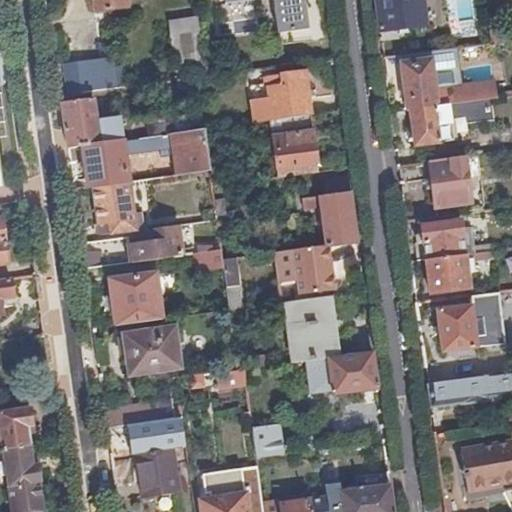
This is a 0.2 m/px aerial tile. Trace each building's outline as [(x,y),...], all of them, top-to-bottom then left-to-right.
[(94,0),(96,13),(126,9),(124,0),(94,0)] [(308,32),(303,0),(226,0),(227,6),(269,0),(272,0),(277,35),(308,32)] [(374,0),(380,34),(428,27),(424,0),(374,0)] [(202,70),(195,21),(169,25),(176,74),(202,70)] [(453,56),(452,52),(404,58),(416,149),(455,143),(453,124),(469,122),(470,126),(492,123),(489,104),(497,103),(494,83),(457,87),(455,71),(459,70),(457,55),(453,56)] [(124,90),(122,70),(111,71),(110,60),(61,66),(66,98),(124,90)] [(463,68),(464,80),(491,77),(489,65),(463,68)] [(310,118),(304,75),(283,78),(281,77),(267,80),(269,86),(251,89),(256,125),(272,123),(310,118)] [(123,139),(120,117),(96,120),(94,101),(61,105),(68,151),(83,149),(106,146),(105,142),(123,139)] [(318,175),(310,118),(272,123),(279,180),(295,178),(313,176),(318,175)] [(210,174),(204,132),(106,146),(83,149),(88,190),(93,189),(129,185),(125,154),(172,148),(177,178),(210,174)] [(466,162),(429,167),(436,211),(472,206),(466,162)] [(358,246),(349,181),(324,184),(326,199),(304,202),(305,211),(320,209),(327,250),(329,250),(358,246)] [(134,217),(129,185),(93,189),(100,238),(142,231),(140,216),(134,217)] [(416,246),(418,265),(426,264),(466,259),(474,258),(471,237),(467,235),(463,236),(462,224),(422,230),(424,245),(416,246)] [(182,259),(177,230),(148,233),(144,236),(137,240),(132,241),(133,249),(129,250),(131,266),(182,259)] [(0,266),(9,265),(6,244),(0,244),(0,266)] [(335,293),(332,276),(331,267),(329,250),(327,250),(296,254),(298,266),(287,268),(289,279),(299,277),(302,298),(335,293)] [(224,272),(223,264),(221,254),(195,257),(197,275),(224,272)] [(466,259),(426,264),(431,298),(470,293),(466,259)] [(240,290),(236,262),(223,264),(224,272),(227,292),(240,290)] [(339,275),(338,266),(331,267),(332,276),(339,275)] [(162,323),(155,277),(109,284),(116,329),(162,323)] [(0,317),(2,317),(0,302),(13,300),(11,281),(0,282),(0,317)] [(508,295),(472,300),(474,309),(438,314),(443,356),(479,351),(475,317),(480,316),(479,311),(509,307),(508,295)] [(333,361),(329,328),(334,327),(331,300),(286,306),(294,367),(308,365),(333,361)] [(179,371),(173,331),(124,340),(130,379),(179,371)] [(378,393),(373,356),(333,361),(308,365),(310,373),(318,372),(321,389),(331,388),(333,399),(378,393)] [(245,388),(243,373),(238,374),(220,377),(223,391),(245,388)] [(511,377),(429,389),(432,412),(492,404),(492,400),(511,397),(511,377)] [(204,390),(202,379),(191,381),(193,392),(204,390)] [(172,406),(105,416),(107,433),(120,431),(175,422),(173,411),(172,406)] [(183,420),(182,410),(173,411),(175,422),(181,421),(183,420)] [(30,449),(27,430),(32,430),(30,411),(0,415),(0,435),(0,438),(0,437),(0,453),(3,453),(30,449)] [(250,424),(249,416),(240,417),(241,425),(250,424)] [(184,442),(181,421),(175,422),(120,431),(123,446),(149,442),(150,447),(184,442)] [(282,459),(277,428),(251,432),(255,463),(282,459)] [(470,501),(490,498),(489,489),(505,487),(511,485),(511,448),(464,455),(470,501)] [(40,485),(38,467),(33,468),(30,449),(3,453),(11,511),(37,511),(42,511),(39,485),(40,485)] [(179,497),(173,454),(137,459),(143,502),(179,497)] [(261,511),(261,506),(258,483),(243,485),(242,474),(201,480),(204,499),(209,498),(210,504),(200,505),(201,511),(261,511)] [(393,511),(391,489),(340,495),(339,488),(324,490),(326,502),(327,511),(393,511)] [(327,511),(326,502),(281,509),(280,504),(261,506),(261,511),(327,511)]
